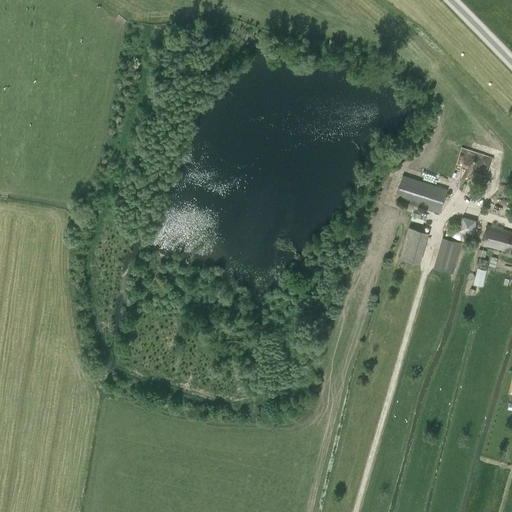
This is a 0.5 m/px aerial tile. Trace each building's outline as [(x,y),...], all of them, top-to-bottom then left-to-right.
[(440,213),(448,189),(402,175),(395,199),(440,213)] [(480,184),(474,192),(480,197),(486,190),(480,184)] [(425,216),(413,212),(411,220),(423,224),(425,216)] [(476,234),(479,219),(465,215),(461,231),(476,234)] [(419,263),(428,232),(408,226),(400,258),(419,263)] [(511,232),(487,226),(482,244),(511,252),(511,232)] [(447,228),(445,235),(463,240),(465,234),(447,228)] [(453,273),(462,242),(442,236),(433,267),(453,273)] [(479,249),(477,255),(485,257),(487,251),(479,249)] [(483,286),(487,270),(478,268),(474,284),(483,286)]
